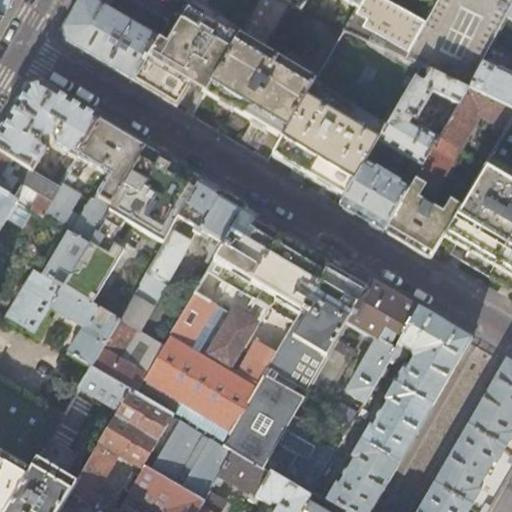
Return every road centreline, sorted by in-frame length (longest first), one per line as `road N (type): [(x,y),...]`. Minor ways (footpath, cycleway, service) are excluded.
road 1 (residential): [(16,46),(499,332)]
road 2 (residential): [(499,332),(394,511)]
